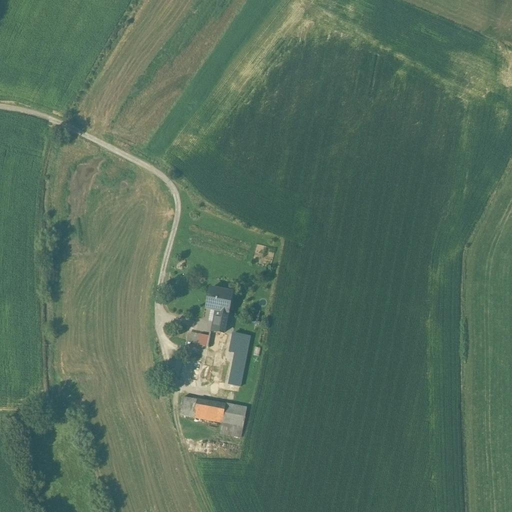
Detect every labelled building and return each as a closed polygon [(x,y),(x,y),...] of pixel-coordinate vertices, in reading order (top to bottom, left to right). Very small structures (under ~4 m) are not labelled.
[(232,293),(211,289),(207,309),(217,311),(228,313),(232,293)] [(224,333),(228,313),(217,311),(212,331),(224,333)] [(188,343),(209,345),(210,334),(189,332),(188,343)] [(240,388),(250,338),(233,334),(229,352),(235,353),(234,362),(232,371),(229,385),(240,388)] [(246,410),(183,398),(180,418),(242,429),(246,410)]
